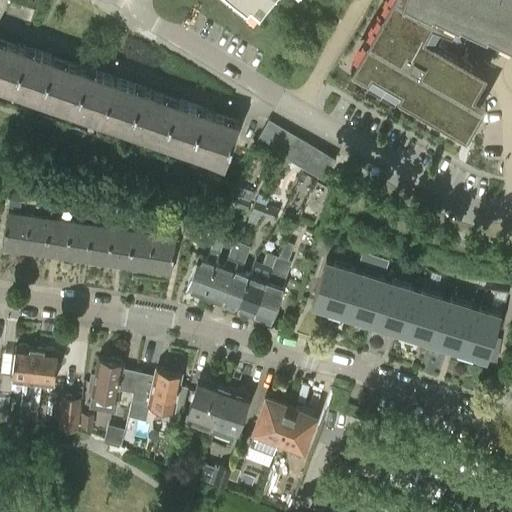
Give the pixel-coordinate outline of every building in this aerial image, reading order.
[(34,9),(10,0),(6,11),(30,19),(34,9)] [(511,0),(389,0),(352,65),(369,75),(373,69),(402,85),(398,92),(441,117),(467,132),(481,108),(483,104),(488,97),(475,89),(479,83),(485,72),(488,68),(463,54),(477,16),(511,28),(511,0)] [(0,84),(40,98),(55,56),(0,37),(0,84)] [(116,77),(55,56),(40,98),(102,119),(116,77)] [(102,119),(164,140),(178,98),(116,77),(102,119)] [(241,119),(178,98),(164,140),(226,162),(241,119)] [(269,145),(281,124),(270,118),(258,139),(269,145)] [(281,124),(269,145),(278,150),(290,129),(281,124)] [(278,150),(288,156),(300,135),(290,129),(278,150)] [(309,140),(300,135),(288,156),(297,161),(309,140)] [(306,167),(318,146),(309,140),(297,161),(306,167)] [(329,152),(318,146),(306,167),(316,172),(329,152)] [(325,178),(337,157),(329,152),(316,172),(325,178)] [(238,194),(234,205),(246,209),(250,199),(239,195),(238,194)] [(261,214),(263,215),(265,212),(267,205),(267,204),(256,200),(247,220),(256,224),(261,214)] [(279,208),(267,204),(267,205),(265,212),(263,215),(275,220),(279,208)] [(2,246),(45,253),(50,217),(8,211),(2,246)] [(283,222),(295,227),(296,226),(300,216),(287,212),(283,222)] [(92,224),(50,217),(45,253),(87,259),(92,224)] [(87,259),(129,266),(134,230),(92,224),(87,259)] [(177,237),(134,230),(129,266),(171,273),(177,237)] [(188,286),(205,292),(217,260),(226,235),(217,232),(214,240),(208,257),(200,254),(188,286)] [(242,242),(239,249),(222,298),(238,304),(242,295),(247,278),(250,272),(242,269),(251,245),(242,242)] [(225,263),(217,260),(205,292),(222,298),(239,249),(231,246),(225,263)] [(251,272),(250,272),(247,278),(242,295),(238,304),(256,310),(276,254),(268,250),(263,262),(256,259),(251,272)] [(276,254),(256,310),(272,316),(292,260),(276,254)] [(314,302),(375,321),(389,276),(328,257),(314,302)] [(449,295),(389,276),(375,321),(435,340),(449,295)] [(502,312),(449,295),(435,340),(496,359),(500,337),(495,336),(502,312)] [(13,369),(0,367),(0,370),(0,387),(10,389),(11,389),(12,375),(23,376),(20,401),(21,401),(20,414),(28,415),(30,396),(37,346),(16,343),(13,369)] [(58,348),(37,346),(30,396),(28,415),(36,416),(37,405),(38,405),(42,378),(54,380),(58,348)] [(119,388),(133,390),(133,388),(119,385),(124,359),(98,355),(95,372),(91,371),(88,389),(92,390),(90,404),(115,409),(119,388)] [(133,388),(133,390),(128,413),(146,417),(150,401),(174,406),(181,407),(188,384),(179,382),(182,372),(156,366),(150,392),(133,388)] [(187,410),(212,418),(223,383),(199,375),(187,410)] [(223,383),(212,418),(236,426),(248,392),(223,383)] [(0,387),(0,416),(6,416),(10,389),(0,387)] [(273,448),(279,433),(278,433),(280,429),(287,410),(290,401),(266,392),(254,424),(249,439),(273,448)] [(80,395),(62,393),(58,423),(77,425),(80,395)] [(280,429),(278,433),(279,433),(303,443),(315,410),(290,401),(287,410),(280,429)] [(93,412),(83,411),(81,423),(92,424),(93,412)] [(219,462),(212,481),(225,485),(232,467),(219,462)]
